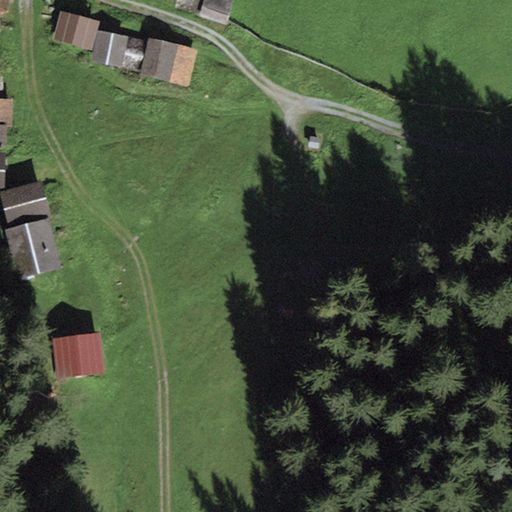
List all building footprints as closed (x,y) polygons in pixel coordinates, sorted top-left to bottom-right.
[(0,0),(0,12),(9,13),(9,0),(0,0)] [(202,0),(175,0),(173,8),(198,15),(202,0)] [(232,0),(202,0),(198,15),(225,24),(232,0)] [(100,21),(59,11),(52,40),(92,50),(97,30),(100,21)] [(127,37),(97,30),(92,50),(90,60),(120,67),(127,37)] [(147,41),(127,37),(120,67),(140,71),(147,41)] [(177,45),(148,38),(147,41),(140,71),(140,75),(169,82),(177,45)] [(197,50),(177,45),(169,82),(188,86),(197,50)] [(11,127),(12,100),(3,99),(0,99),(0,126),(6,126),(11,127)] [(51,216),(42,180),(0,191),(0,196),(9,228),(48,217),(51,216)] [(62,266),(48,217),(9,228),(4,229),(18,279),(62,266)] [(103,373),(99,333),(51,337),(55,378),(103,373)]
